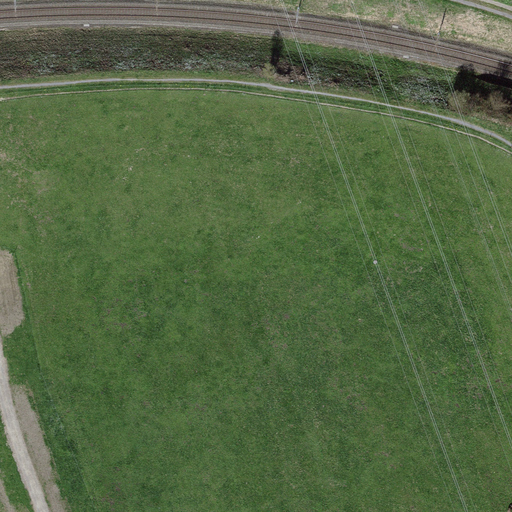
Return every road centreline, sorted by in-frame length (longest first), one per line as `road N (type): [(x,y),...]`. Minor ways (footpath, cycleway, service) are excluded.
road 1 (track): [(511,161),(432,120),(179,84),(0,93)]
road 2 (track): [(0,365),(38,511)]
